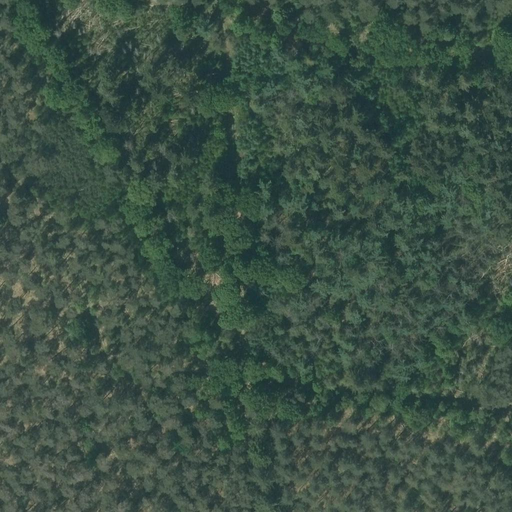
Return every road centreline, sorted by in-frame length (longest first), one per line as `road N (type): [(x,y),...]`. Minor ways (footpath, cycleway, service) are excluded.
road 1 (track): [(223,7),(262,511)]
road 2 (track): [(223,7),(511,41)]
